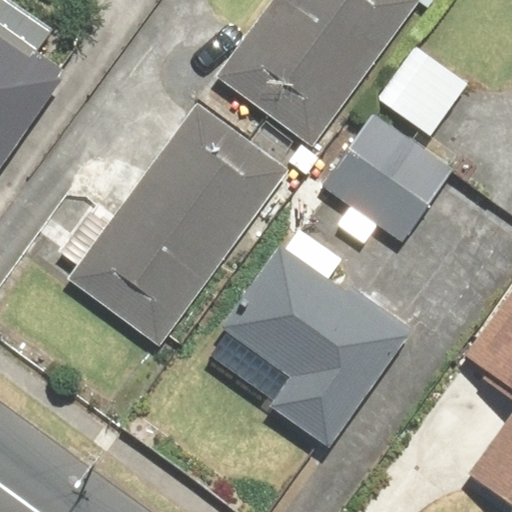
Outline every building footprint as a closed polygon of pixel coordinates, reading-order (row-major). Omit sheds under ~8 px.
[(0,0),(0,175),(79,51),(0,0)] [(420,4),(413,0),(274,0),(215,83),(313,153),(420,4)] [(412,55),(375,105),(427,143),(464,92),(412,55)] [(290,181),(194,111),(69,281),(165,351),(290,181)] [(375,125),(327,194),(402,245),(450,177),(375,125)] [(338,270),(291,238),(220,342),(286,388),(267,415),(326,455),(404,342),(326,288),(338,270)] [(511,412),(458,486),(495,511),(511,511),(511,290),(454,370),(511,411),(511,412)]
